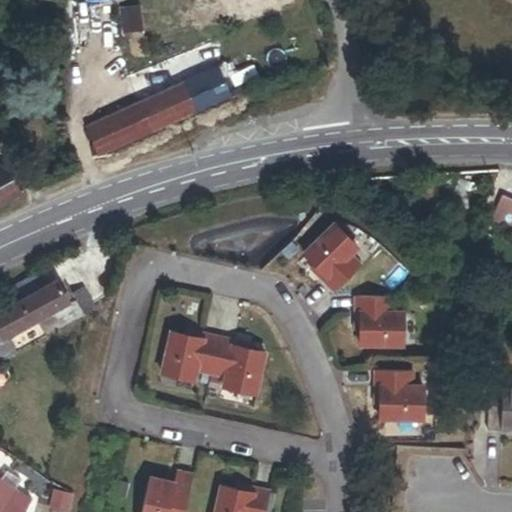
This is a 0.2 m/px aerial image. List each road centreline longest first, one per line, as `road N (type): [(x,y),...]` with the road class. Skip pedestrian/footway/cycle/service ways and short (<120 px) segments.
road 1 (residential): [(342,456),(289,304),(260,280),(153,263),(141,279),(113,392),(123,416)]
road 2 (secondary): [(356,146),(193,176),(0,249)]
road 3 (residential): [(123,416),(342,456)]
road 4 (track): [(511,82),(459,68),(383,0)]
road 5 (secondary): [(511,140),(356,146)]
road 6 (residential): [(334,0),(356,146)]
